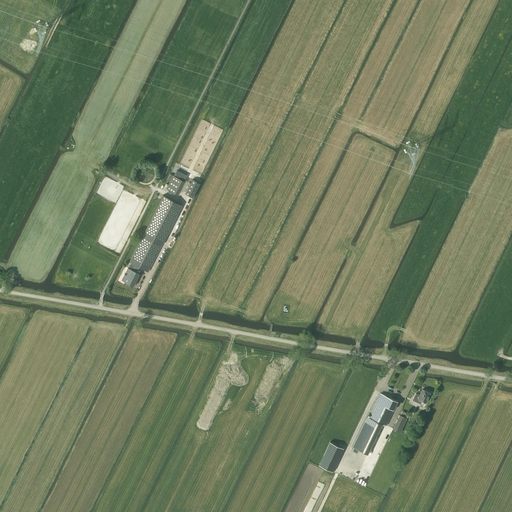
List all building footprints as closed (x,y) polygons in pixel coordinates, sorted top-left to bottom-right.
[(187,176),(176,171),(174,175),(184,180),(187,176)] [(192,179),(185,193),(193,197),(200,183),(192,179)] [(163,195),(129,262),(138,267),(148,272),(182,204),(163,195)] [(138,267),(131,263),(128,268),(125,273),(124,274),(125,274),(122,280),(133,285),(139,273),(136,272),(138,267)] [(425,402),(430,393),(422,389),(419,395),(416,393),(412,400),(420,404),(422,401),(425,402)] [(380,393),(369,417),(367,416),(352,447),(367,454),(382,424),(386,426),(397,401),(380,393)] [(400,414),(393,429),(400,432),(407,418),(400,414)] [(339,443),(338,446),(330,442),(319,464),(333,471),(345,445),(339,443)]
